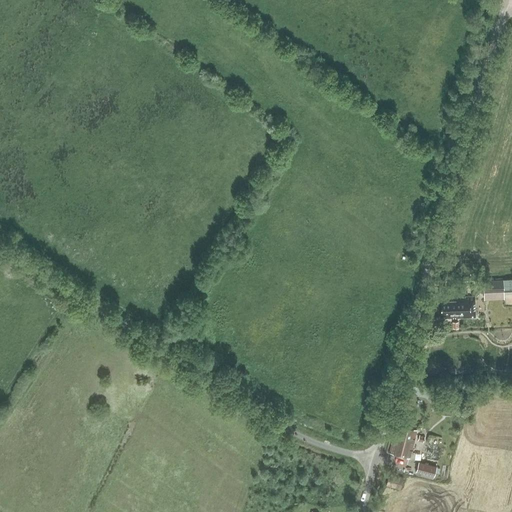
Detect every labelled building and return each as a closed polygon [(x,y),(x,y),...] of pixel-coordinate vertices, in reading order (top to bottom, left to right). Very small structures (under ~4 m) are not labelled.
[(503,293),(503,280),(483,280),(483,293),(499,293),(503,293)] [(440,319),(475,318),(474,297),(456,298),(456,302),(440,302),(440,319)] [(416,385),(415,393),(431,395),(432,387),(416,385)] [(455,401),(442,398),(438,413),(451,416),(455,401)] [(409,459),(417,431),(401,427),(398,438),(393,437),(388,454),(409,459)] [(432,434),(429,443),(439,445),(441,436),(432,434)] [(434,476),(436,467),(419,462),(416,471),(434,476)] [(403,478),(389,475),(386,486),(400,490),(403,478)]
